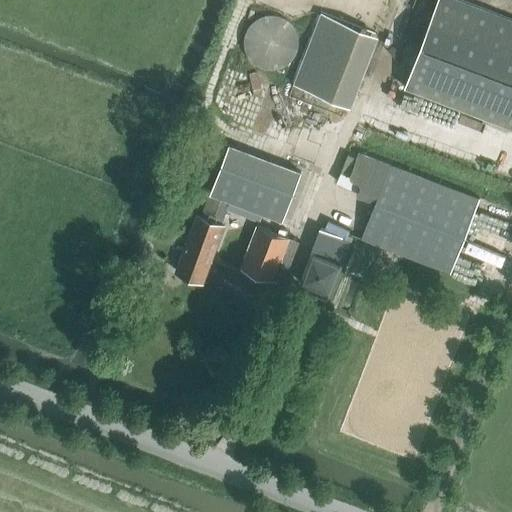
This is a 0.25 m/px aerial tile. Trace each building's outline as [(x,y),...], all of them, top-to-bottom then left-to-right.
[(511,20),(460,0),(438,0),(405,85),(511,126),(511,20)] [(295,84),(355,104),(380,31),(321,11),(295,84)] [(298,51),(298,46),(298,40),(296,34),(293,29),(289,25),(284,22),(279,19),(273,18),(267,18),(262,19),(256,21),(251,24),(247,28),(244,33),(242,39),(241,44),(241,50),(242,56),(245,61),(248,66),(252,70),(258,73),(263,74),(269,75),(275,75),(280,73),(285,70),(290,67),(294,62),(296,57),(298,51)] [(412,126),(421,100),(385,87),(376,113),(412,126)] [(229,143),(213,193),(232,199),(229,209),(261,219),(263,213),(286,221),(303,167),(229,143)] [(480,196),(391,161),(361,237),(451,272),(480,196)] [(226,214),(231,201),(213,195),(208,208),(226,214)] [(224,217),(204,209),(202,216),(198,214),(176,271),(204,281),(225,225),(221,223),(224,217)] [(290,237),(258,225),(242,266),(241,268),(273,280),(290,237)] [(352,239),(322,227),(301,281),(331,292),(352,239)] [(295,239),(290,237),(273,280),(283,284),(298,243),(295,240),(295,239)]
